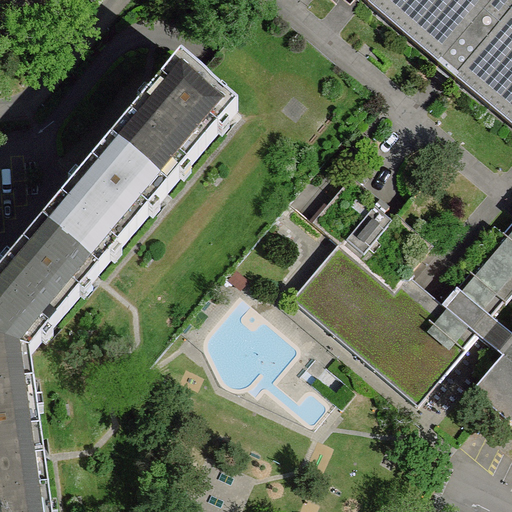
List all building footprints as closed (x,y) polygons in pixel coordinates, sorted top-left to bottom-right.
[(511,0),(362,0),(511,127),(511,0)] [(182,65),(112,147),(169,195),(239,113),(182,65)] [(72,193),(43,228),(100,276),(169,195),(112,147),(72,193)] [(477,337),(444,308),(410,279),(435,249),(399,218),(393,224),(377,211),(382,204),(353,179),(314,226),(340,247),(294,303),(419,410),(467,354),(465,352),(477,337)] [(511,227),(505,236),(496,229),(463,269),(471,276),(444,308),(477,337),(492,319),(505,304),(507,306),(511,300),(511,227)] [(43,228),(0,278),(0,348),(31,358),(100,276),(43,228)] [(511,349),(511,335),(492,319),(477,337),(504,359),(511,349)] [(0,348),(0,469),(46,463),(31,358),(0,348)] [(511,422),(511,349),(504,359),(474,395),(510,425),(511,422)] [(0,469),(0,511),(52,511),(46,463),(0,469)]
